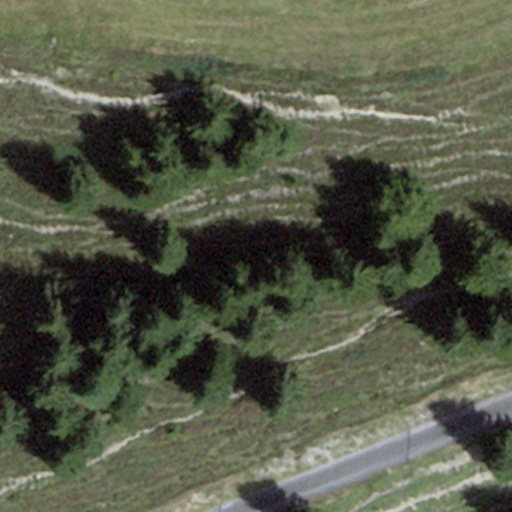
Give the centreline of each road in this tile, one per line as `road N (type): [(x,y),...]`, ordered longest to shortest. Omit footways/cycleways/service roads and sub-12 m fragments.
road 1 (track): [(85,10),(321,42),(470,0)]
road 2 (track): [(260,511),(511,410)]
